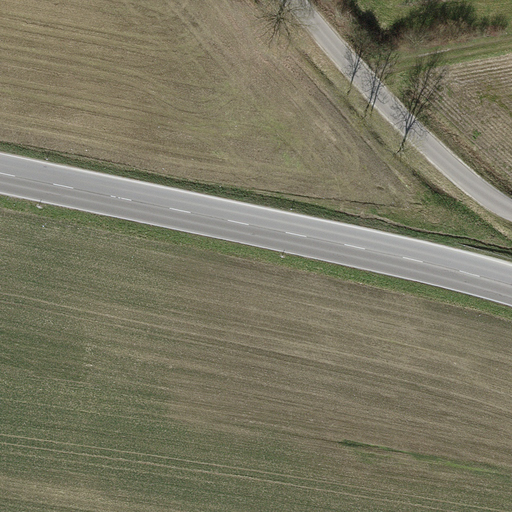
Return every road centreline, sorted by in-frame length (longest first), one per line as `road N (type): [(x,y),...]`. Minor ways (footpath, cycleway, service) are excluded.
road 1 (primary): [(511,280),(0,165)]
road 2 (unclassified): [(297,0),(450,166),(511,208)]
road 3 (track): [(353,66),(511,40)]
